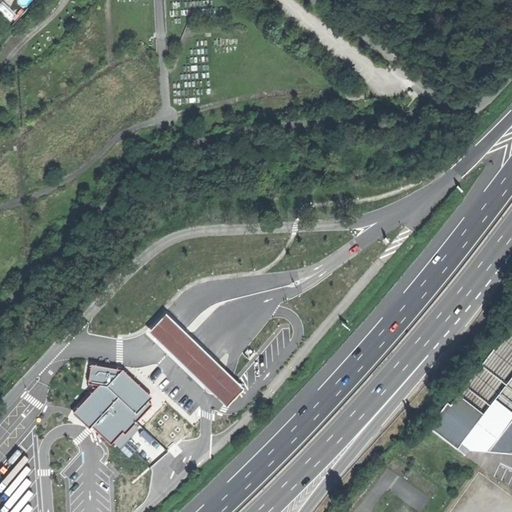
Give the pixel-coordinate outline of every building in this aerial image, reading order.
[(226,408),(243,390),(206,355),(169,320),(165,316),(148,334),(152,338),(190,374),(226,408)] [(151,405),(155,401),(126,373),(110,388),(102,388),(77,416),(114,448),(126,435),(128,437),(156,408),(151,405)] [(511,454),(511,412),(496,401),(477,424),(449,402),(430,426),(459,450),(462,445),(469,450),(511,454)] [(136,451),(127,442),(119,452),(128,460),(136,451)] [(142,455),(153,465),(162,455),(151,445),(142,455)]
